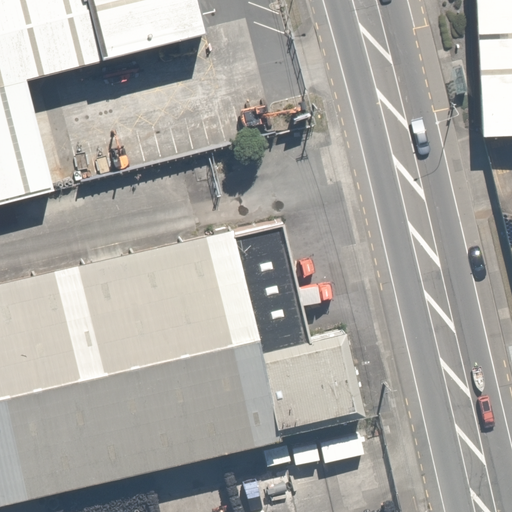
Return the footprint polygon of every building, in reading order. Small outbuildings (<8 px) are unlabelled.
[(0,0),(0,87),(70,68),(51,0),(0,0)] [(51,0),(70,68),(170,41),(159,0),(51,0)] [(511,0),(474,0),(479,135),(511,133),(511,0)] [(17,161),(0,165),(0,199),(25,194),(17,161)] [(198,241),(0,285),(0,502),(245,447),(198,241)] [(254,511),(249,488),(140,511),(254,511)]
